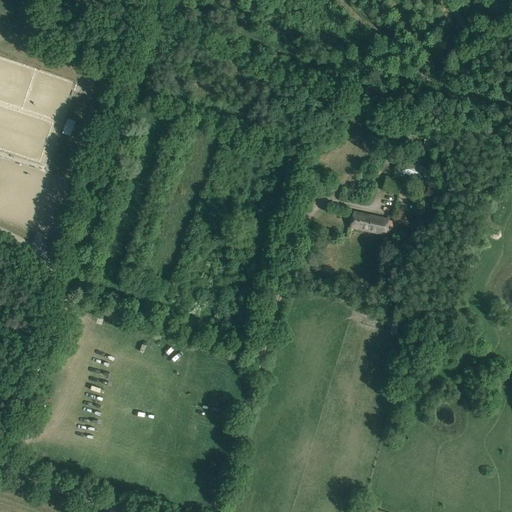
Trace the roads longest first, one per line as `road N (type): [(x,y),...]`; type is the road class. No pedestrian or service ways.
road 1 (unknown): [(5,469),(159,0)]
road 2 (unknown): [(371,210),(329,209),(303,234),(212,511)]
road 3 (unclassified): [(123,511),(0,467)]
